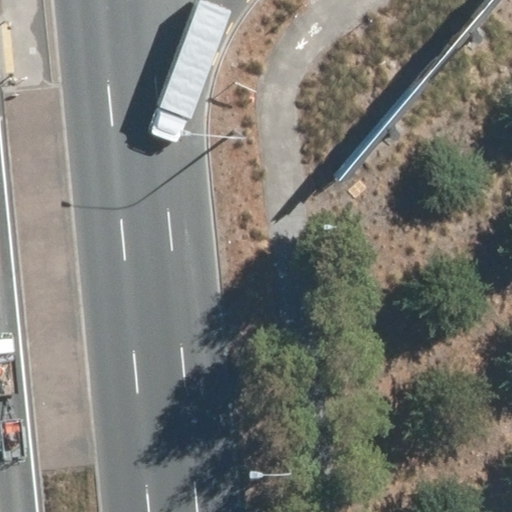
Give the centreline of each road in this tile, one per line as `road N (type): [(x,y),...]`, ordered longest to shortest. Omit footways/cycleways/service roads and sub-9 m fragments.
road 1 (primary): [(145,174),(178,511)]
road 2 (primary): [(190,0),(165,45),(145,174)]
road 3 (primary): [(124,0),(145,174)]
